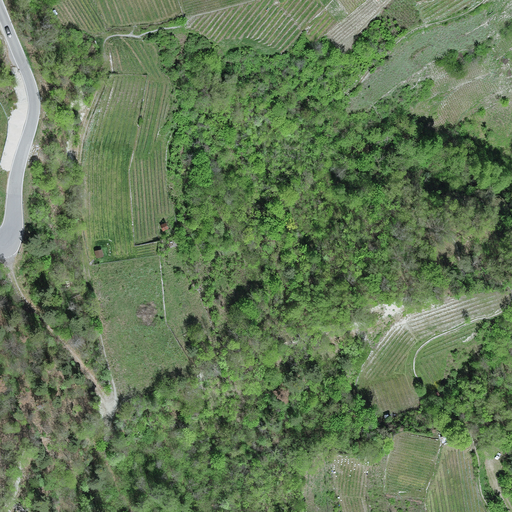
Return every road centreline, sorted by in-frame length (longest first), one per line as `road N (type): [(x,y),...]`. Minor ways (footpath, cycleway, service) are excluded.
road 1 (track): [(113,399),(77,181),(107,80),(106,36)]
road 2 (tertiary): [(0,244),(13,226),(33,106),(0,8)]
road 3 (track): [(2,243),(33,302),(113,399)]
